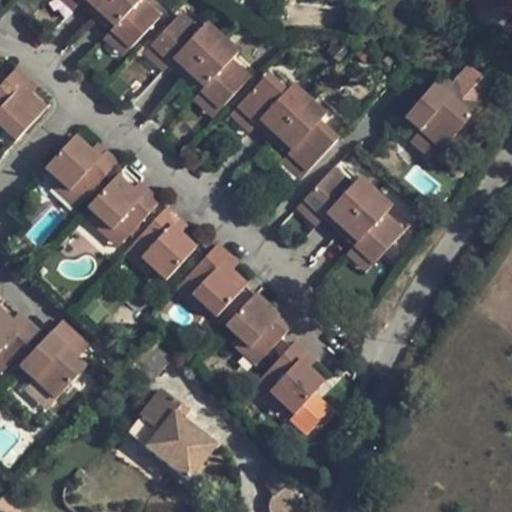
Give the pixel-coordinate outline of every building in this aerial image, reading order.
[(77,0),(61,0),(73,11),(80,3),(77,0)] [(77,0),(80,3),(96,17),(111,0),(77,0)] [(111,0),(96,17),(130,49),(160,18),(141,0),(111,0)] [(511,0),(467,0),(507,17),(511,6),(511,0)] [(170,64),(185,78),(222,39),(206,24),(200,31),(181,14),(150,46),(170,64)] [(110,31),(104,39),(123,56),(130,49),(110,31)] [(222,39),(185,78),(200,92),(220,110),(250,78),(231,61),(238,54),(222,39)] [(170,64),(150,46),(144,53),(163,72),(170,64)] [(16,69),(0,86),(0,127),(4,132),(16,142),(45,110),(29,95),(22,88),(29,80),(16,69)] [(267,75),(237,107),(257,125),(272,140),(309,100),(293,85),(286,92),(267,75)] [(433,85),(442,93),(450,84),(441,77),(433,85)] [(433,85),(405,119),(419,132),(441,151),(442,152),(483,103),(455,79),(450,84),(442,93),(433,85)] [(29,80),(22,88),(29,95),(37,88),(29,80)] [(220,110),(200,92),(194,99),(213,118),(220,110)] [(325,115),(309,100),(272,140),(288,155),(307,173),(337,141),(318,123),(325,115)] [(257,125),(237,107),(231,115),(250,133),(257,125)] [(441,151),(419,132),(410,143),(432,163),(441,151)] [(90,151),(75,137),(45,169),(57,179),(70,192),(73,189),(84,200),(118,163),(105,152),(99,159),(90,151)] [(97,144),(90,151),(99,159),(105,152),(97,144)] [(307,173),(288,155),(281,162),(300,181),(307,173)] [(334,168),(304,201),(323,219),(339,233),(375,193),(359,179),(352,186),(334,168)] [(117,176),(87,208),(100,220),(112,231),(115,228),(126,239),(160,202),(147,191),(140,198),(132,191),(117,176)] [(57,179),(51,186),(75,209),(84,200),(73,189),(70,192),(57,179)] [(132,191),(140,198),(147,191),(139,183),(132,191)] [(391,208),(375,193),(339,233),(353,247),(373,265),(374,265),(404,233),(384,216),(391,208)] [(304,201),(297,208),(316,227),(323,219),(304,201)] [(166,281),(195,249),(172,227),(178,220),(166,208),(132,245),(144,256),(141,258),(166,281)] [(115,228),(112,231),(100,220),(93,226),(118,248),(126,239),(115,228)] [(178,220),(172,227),(180,234),(186,227),(178,220)] [(144,256),(132,245),(124,254),(148,277),(154,271),(141,258),(144,256)] [(230,257),(217,245),(183,281),(195,292),(192,295),(205,307),(217,318),(246,286),(231,272),(223,264),(230,257)] [(373,265),(353,247),(347,255),(366,272),(373,265)] [(230,257),(223,264),(231,272),(238,265),(230,257)] [(195,292),(183,281),(175,291),(199,313),(205,307),(192,295),(195,292)] [(265,357),(298,320),(286,309),(279,316),(255,294),(226,326),(237,338),(250,350),(253,346),(265,357)] [(271,309),(279,316),(286,309),(278,301),(271,309)] [(0,364),(5,370),(39,333),(26,321),(20,329),(12,321),(0,310),(0,364)] [(12,321),(20,329),(26,321),(19,314),(12,321)] [(81,340),(61,322),(20,367),(34,380),(56,400),(85,368),(76,360),(81,355),(73,348),(81,340)] [(130,361),(120,373),(128,380),(139,369),(152,381),(176,355),(157,335),(132,362),(130,361)] [(255,367),(265,357),(253,346),(250,350),(237,338),(231,344),(255,367)] [(88,347),(81,340),(73,348),(81,355),(88,347)] [(295,342),(261,379),(272,390),(269,393),(282,405),(294,416),(323,384),(300,362),(307,355),(295,342)] [(315,362),(307,355),(300,362),(308,369),(315,362)] [(118,371),(120,373),(130,361),(130,360),(118,371)] [(272,390),(261,379),(252,389),(276,411),(282,405),(269,393),(272,390)] [(46,410),(56,400),(34,380),(24,390),(46,410)] [(146,449),(188,481),(215,446),(181,420),(188,411),(161,391),(140,417),(159,432),(146,449)] [(159,432),(140,417),(127,433),(146,449),(159,432)] [(279,473),(265,483),(273,495),(270,501),(269,505),(268,508),(269,511),(300,511),(301,510),(302,506),(301,502),(299,499),(296,496),(293,494),(292,493),(295,490),(279,473)] [(5,494),(0,499),(0,511),(18,511),(21,510),(5,494)]
